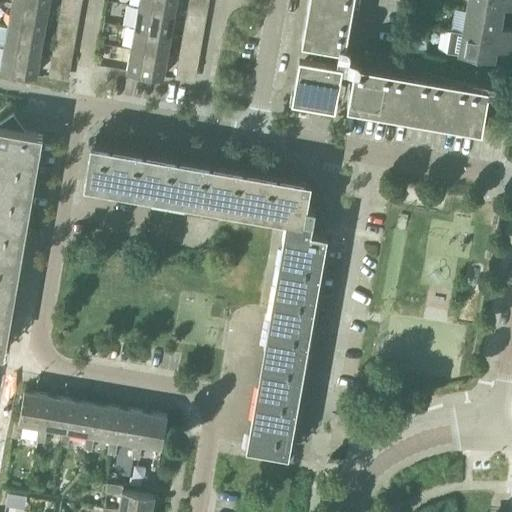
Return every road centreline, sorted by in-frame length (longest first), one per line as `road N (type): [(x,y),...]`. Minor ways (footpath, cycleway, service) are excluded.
road 1 (residential): [(196,511),(212,421),(200,397),(45,359),(40,338),(79,104)]
road 2 (residential): [(324,428),(372,153)]
road 3 (residential): [(79,104),(258,135)]
road 4 (tertiary): [(350,511),(378,461),(405,444),(491,429)]
road 5 (residential): [(372,153),(511,174)]
road 6 (residential): [(258,135),(278,7)]
